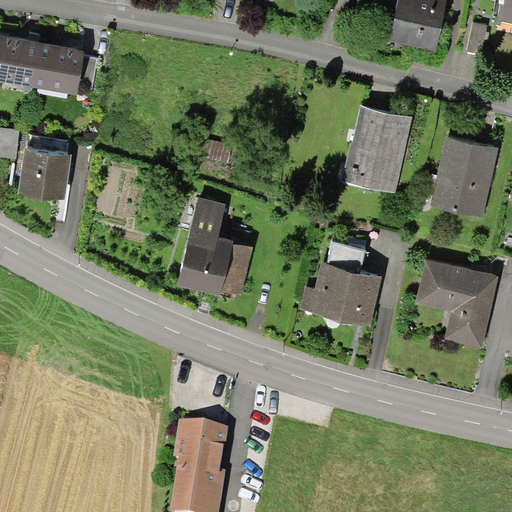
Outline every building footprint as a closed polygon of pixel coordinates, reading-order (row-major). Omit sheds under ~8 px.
[(347,0),(331,0),(330,9),(345,12),(347,0)] [(401,0),(394,37),(430,45),(440,1),(436,0),(401,0)] [(511,0),(498,0),(495,15),(511,18),(511,0)] [(464,51),(479,54),(485,26),(470,23),(464,51)] [(0,36),(0,74),(31,80),(37,43),(0,36)] [(31,80),(90,90),(95,58),(79,55),(80,50),(37,43),(31,80)] [(389,189),(405,116),(362,106),(354,145),(351,144),(346,166),(349,166),(349,170),(354,171),(355,168),(370,171),(367,184),(389,189)] [(0,141),(15,144),(18,129),(0,126),(0,141)] [(64,164),(66,151),(41,147),(42,136),(29,135),(27,145),(25,145),(19,190),(59,196),(61,181),(68,182),(70,165),(64,164)] [(476,215),(492,146),(447,136),(439,175),(445,176),(439,206),(476,215)] [(188,153),(225,161),(228,146),(191,138),(188,153)] [(0,157),(13,158),(15,144),(0,141),(0,157)] [(196,199),(177,278),(216,288),(217,286),(236,291),(247,245),(228,239),(228,238),(213,234),(220,205),(196,199)] [(358,304),(368,306),(375,275),(358,271),(363,247),(330,239),(324,263),(323,263),(313,309),(355,318),(358,304)] [(453,337),(478,342),(493,275),(425,260),(416,301),(459,310),(453,337)] [(192,429),(193,422),(183,421),(182,427),(180,426),(173,473),(178,474),(171,511),(207,511),(213,475),(216,476),(222,433),(192,429)]
